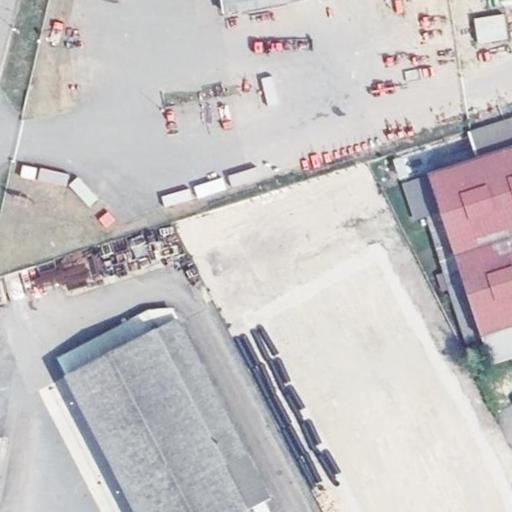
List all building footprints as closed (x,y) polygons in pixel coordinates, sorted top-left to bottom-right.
[(223,0),(226,12),(228,12),(233,43),(255,40),(250,10),(310,0),(223,0)] [(501,9),(473,14),(478,45),(506,40),(501,9)] [(511,118),(470,131),(479,160),(511,149),(511,118)] [(511,149),(479,160),(416,181),(469,343),(484,338),(489,355),(492,366),(511,359),(511,149)] [(379,185),(368,163),(292,186),(298,212),(379,185)] [(414,184),(398,189),(407,216),(423,210),(414,184)] [(355,229),(292,262),(306,290),(250,319),(349,511),(511,511),(511,500),(383,250),(370,256),(355,229)] [(242,511),(268,500),(177,299),(57,353),(129,511),(242,511)] [(476,371),(492,366),(489,355),(470,360),(476,371)]
